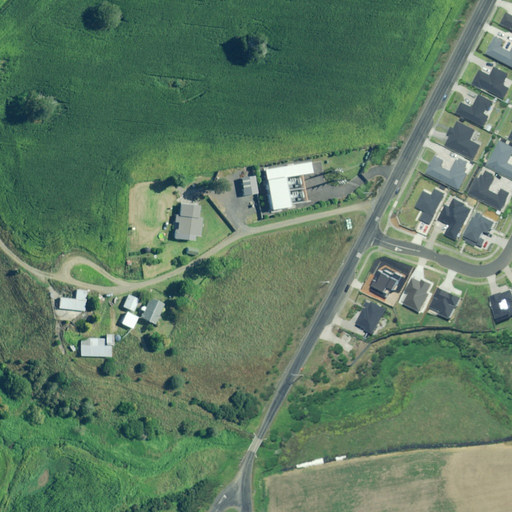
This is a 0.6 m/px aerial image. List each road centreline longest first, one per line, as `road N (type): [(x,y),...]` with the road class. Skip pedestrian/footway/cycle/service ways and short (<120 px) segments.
road 1 (unknown): [(385,197),(224,242),(169,278),(115,293),(56,287),(0,254)]
road 2 (residential): [(367,233),(484,0)]
road 3 (residential): [(258,438),(367,233)]
road 4 (residential): [(367,233),(469,271),(500,265),(511,246)]
